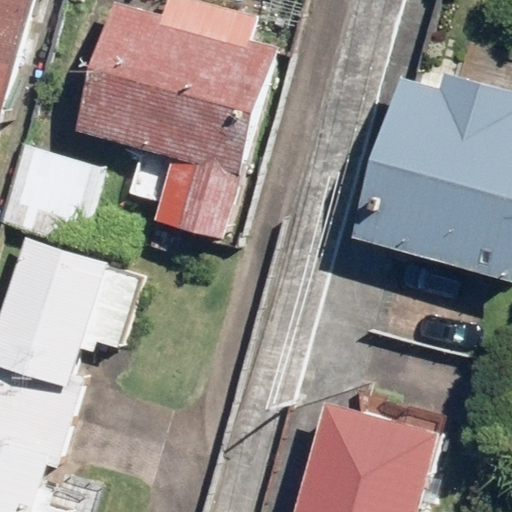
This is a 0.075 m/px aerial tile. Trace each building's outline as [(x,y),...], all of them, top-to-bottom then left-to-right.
[(0,0),(0,151),(39,0),(0,0)] [(234,235),(287,41),(259,34),(264,17),(200,0),(168,0),(166,9),(134,0),(119,0),(85,125),(178,150),(160,215),(234,235)] [(511,87),(450,72),(447,84),(411,75),(369,236),(511,272),(511,87)] [(0,220),(80,243),(102,164),(21,141),(0,213),(0,220)] [(108,264),(110,257),(25,233),(0,322),(0,362),(73,383),(85,344),(97,347),(100,337),(121,342),(141,274),(108,264)] [(427,511),(451,429),(335,396),(301,511),(427,511)] [(41,483),(51,446),(0,430),(0,511),(66,511),(69,506),(52,501),(56,487),(41,483)]
